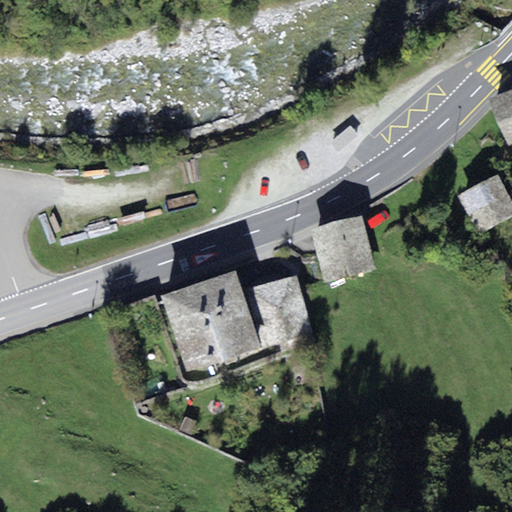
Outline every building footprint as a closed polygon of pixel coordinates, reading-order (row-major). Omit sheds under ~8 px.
[(511,90),(488,99),(508,147),(511,144),(511,90)] [(511,200),(497,175),(459,198),(481,235),(511,217),(511,200)] [(375,272),(360,216),(310,230),(325,286),(375,272)] [(235,272),(160,297),(187,375),(261,350),(235,272)] [(296,278),(245,292),(264,350),(313,333),(296,278)]
